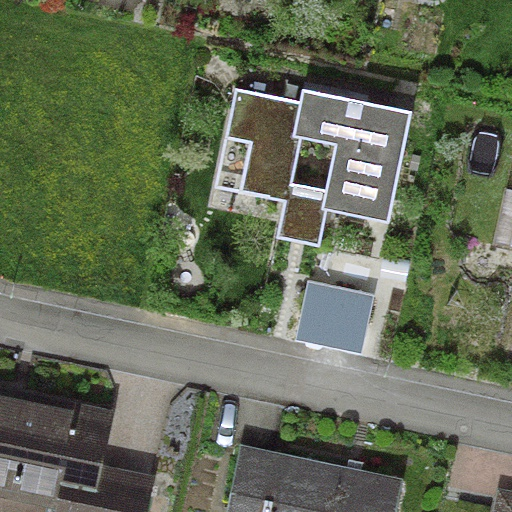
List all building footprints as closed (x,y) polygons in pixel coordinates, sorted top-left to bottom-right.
[(415,110),(303,86),(300,100),(238,88),(227,136),(251,141),(240,193),(282,202),(275,238),(320,248),(328,212),(391,225),(415,110)] [(373,294),(308,279),(295,338),(360,352),(373,294)] [(114,410),(0,384),(0,497),(56,510),(56,511),(147,511),(156,476),(102,464),(114,410)] [(395,511),(403,479),(240,445),(226,511),(395,511)] [(511,511),(511,490),(498,487),(492,511),(511,511)]
